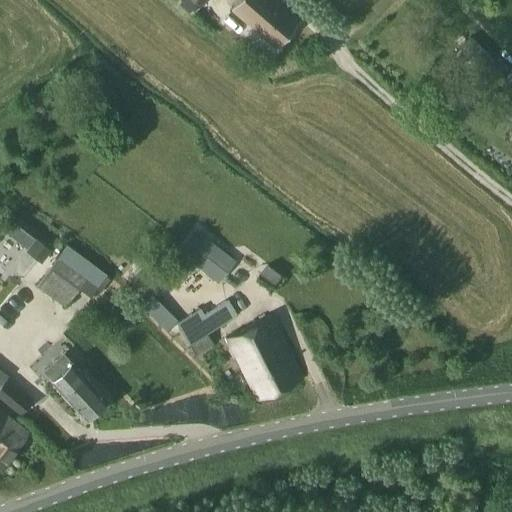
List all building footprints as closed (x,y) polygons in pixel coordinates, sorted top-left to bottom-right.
[(176,0),(176,1),(191,14),(203,0),(176,0)] [(276,48),(300,20),(276,0),(237,0),(230,8),(276,48)] [(470,37),(456,52),(480,74),(494,59),(470,37)] [(98,74),(87,84),(93,92),(105,82),(98,74)] [(511,95),(501,107),(511,117),(511,95)] [(470,105),(467,111),(469,117),(474,119),(478,116),(481,109),(480,106),(475,103),(470,105)] [(181,254),(218,283),(236,260),(198,231),(181,254)] [(26,251),(42,263),(51,250),(36,238),(26,251)] [(64,246),(56,258),(36,285),(65,306),(93,268),(64,246)] [(274,284),(281,275),(268,264),(261,274),(274,284)] [(151,292),(139,303),(167,331),(177,322),(178,321),(151,292)] [(178,321),(177,322),(183,332),(195,353),(213,342),(206,332),(237,313),(228,298),(197,317),(194,312),(178,321)] [(271,314),(227,335),(258,399),(302,378),(271,314)] [(74,362),(54,381),(87,417),(107,398),(74,362)] [(6,376),(0,383),(0,395),(20,412),(32,397),(6,376)] [(0,409),(0,467),(28,431),(0,409)]
